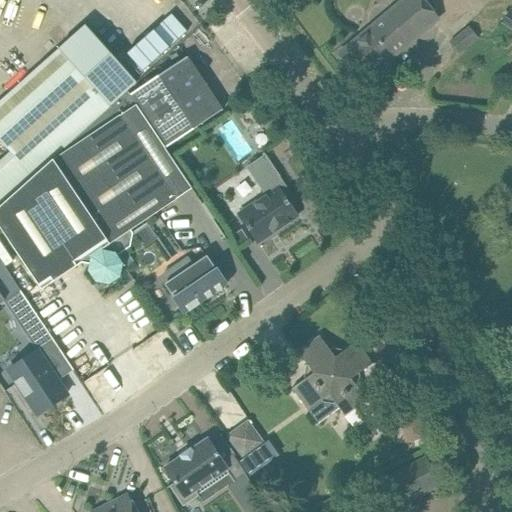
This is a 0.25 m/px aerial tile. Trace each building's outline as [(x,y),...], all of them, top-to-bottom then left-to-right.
[(362,82),(438,19),(422,0),(403,0),(339,54),(362,82)] [(32,177),(127,91),(136,84),(114,60),(85,25),(0,101),(0,140),(10,151),(32,177)] [(459,53),(477,39),(468,27),(450,42),(459,53)] [(186,57),(130,95),(166,148),(222,110),(186,57)] [(191,188),(188,182),(174,160),(166,148),(130,95),(127,91),(32,177),(0,205),(0,227),(41,288),(81,261),(90,263),(88,270),(95,281),(109,283),(120,276),(122,263),(116,255),(130,246),(132,233),(130,230),(176,199),(175,198),(191,188)] [(0,205),(32,177),(10,151),(0,159),(0,205)] [(266,196),(239,215),(246,226),(258,243),(274,231),(272,227),(278,223),(281,227),(297,216),(289,204),(294,201),(278,177),(280,176),(264,152),(261,154),(263,156),(246,167),(266,196)] [(238,247),(248,240),(240,228),(230,235),(238,247)] [(226,284),(206,255),(192,265),(187,257),(163,273),(178,295),(173,298),(184,313),(206,298),(207,299),(208,299),(207,297),(211,294),(212,296),(213,296),(212,294),(216,291),(217,293),(218,292),(217,290),(221,288),(222,289),(223,289),(222,287),(226,284)] [(0,302),(5,300),(19,290),(0,261),(0,302)] [(19,290),(5,300),(36,347),(50,337),(19,290)] [(312,373),(291,389),(307,411),(329,395),(353,428),(375,412),(351,379),(372,363),(356,341),(335,357),(319,335),(297,351),(312,373)] [(38,352),(9,371),(26,397),(37,413),(53,403),(64,395),(66,394),(57,381),(38,352)] [(224,437),(225,438),(227,436),(243,458),(265,443),(248,420),(224,437)] [(180,457),(164,468),(174,482),(167,487),(168,488),(170,487),(183,506),(198,496),(202,502),(227,485),(244,511),(267,511),(245,473),(233,456),(232,454),(222,461),(210,442),(207,439),(191,450),(190,448),(179,455),(180,457)] [(440,484),(426,456),(374,484),(389,511),(440,484)] [(118,500),(94,511),(135,511),(130,500),(120,505),(118,500)]
